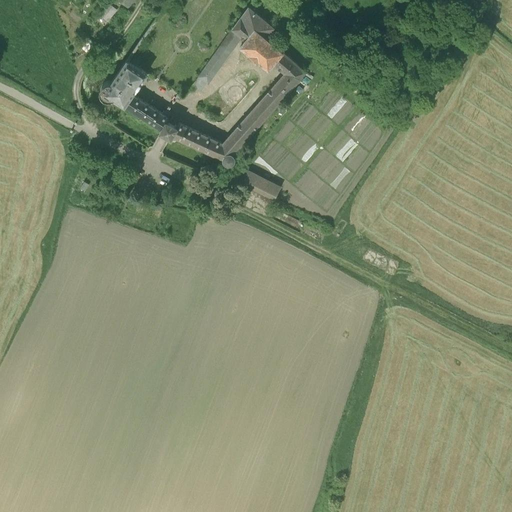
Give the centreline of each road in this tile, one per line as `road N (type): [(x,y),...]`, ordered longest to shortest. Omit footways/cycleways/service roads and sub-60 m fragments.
road 1 (track): [(212,193),(511,350)]
road 2 (track): [(69,120),(0,360)]
road 3 (track): [(386,285),(312,511)]
